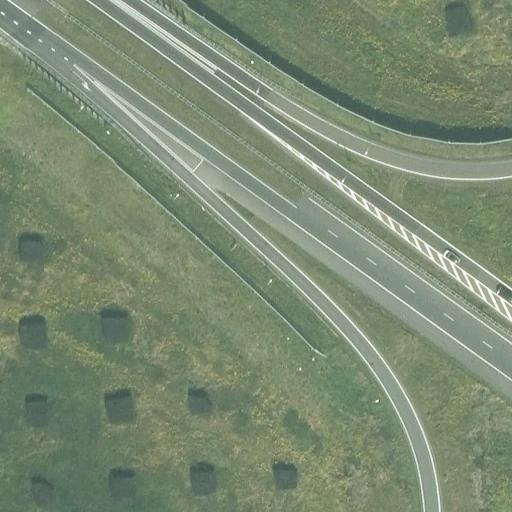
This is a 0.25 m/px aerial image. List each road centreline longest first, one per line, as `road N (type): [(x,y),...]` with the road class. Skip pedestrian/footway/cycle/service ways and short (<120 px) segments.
road 1 (primary): [(75,59),(338,316),(398,395),(421,444),(432,511)]
road 2 (primary): [(511,299),(96,0)]
road 3 (primary): [(75,59),(434,308)]
road 4 (primary): [(511,171),(440,173),(359,150),(126,0)]
